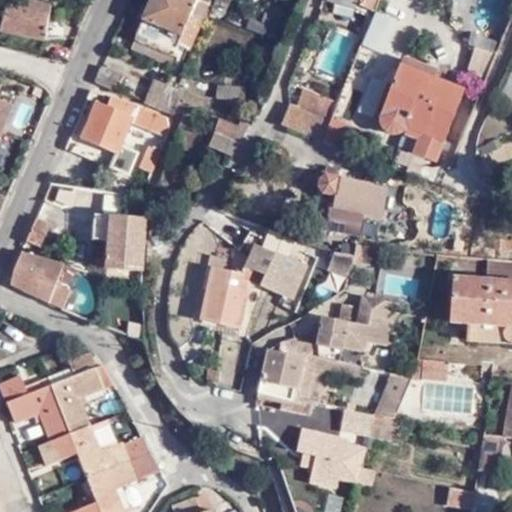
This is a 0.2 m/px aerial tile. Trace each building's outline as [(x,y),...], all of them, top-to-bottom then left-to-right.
[(8,0),(7,6),(1,33),(48,42),(50,16),(51,3),(36,0),(8,0)] [(153,0),(153,3),(201,23),(209,4),(199,0),(153,0)] [(321,0),(320,1),(374,15),(380,0),(321,0)] [(153,3),(150,8),(138,39),(186,60),(201,23),(153,3)] [(312,69),(339,83),(361,38),(334,24),(312,69)] [(181,70),(186,60),(138,39),(133,49),(181,70)] [(496,52),(480,45),(472,64),(488,70),(496,52)] [(427,73),(430,66),(403,55),(401,62),(427,73)] [(433,60),(430,66),(427,73),(444,80),(450,67),(433,60)] [(444,80),(427,73),(401,62),(380,114),(380,118),(380,122),(382,126),(385,128),(389,131),(393,131),(397,131),(401,130),(404,129),(408,125),(445,139),(466,88),(444,80)] [(95,83),(118,91),(126,74),(103,65),(95,83)] [(274,90),(279,77),(268,72),(257,95),(268,99),(271,99),(274,90)] [(148,102),(174,112),(183,89),(157,79),(148,102)] [(249,105),(254,95),(231,87),(227,98),(249,105)] [(299,109),(332,121),(340,102),(305,90),(299,109)] [(15,139),(4,136),(13,103),(0,99),(0,170),(5,172),(15,139)] [(165,138),(172,120),(171,118),(123,101),(119,110),(97,102),(82,139),(116,153),(111,167),(130,174),(139,155),(122,148),(132,122),(150,129),(149,132),(165,138)] [(284,126),(325,142),(332,121),(299,109),(291,106),(284,126)] [(480,126),(487,142),(511,131),(511,116),(511,114),(480,126)] [(241,144),(244,140),(250,126),(244,124),(242,128),(225,121),(219,135),(241,144)] [(349,150),(366,156),(372,136),(373,135),(332,121),(325,142),(349,150)] [(233,155),(241,144),(219,135),(215,147),(233,155)] [(381,139),(372,136),(366,156),(374,159),(381,139)] [(151,173),(160,150),(147,144),(137,168),(151,173)] [(96,159),(76,152),(72,163),(91,170),(96,159)] [(364,217),(370,184),(328,177),(323,181),(321,188),(324,192),(337,195),(332,228),(362,233),(364,217)] [(53,183),(50,201),(76,206),(79,188),(53,183)] [(146,224),(147,219),(97,215),(95,239),(111,240),(109,268),(144,271),(145,246),(146,224)] [(46,224),(36,220),(30,233),(26,243),(36,247),(46,224)] [(268,275),(265,287),(283,292),(297,297),(308,262),(257,245),(252,261),(248,270),(261,273),(268,275)] [(14,284),(27,294),(49,303),(58,287),(63,265),(35,257),(22,252),(13,272),(12,283),(14,284)] [(511,258),(501,258),(499,278),(511,278),(511,258)] [(261,273),(248,270),(247,270),(246,276),(215,270),(204,321),(241,329),(251,285),(257,286),(261,273)] [(257,286),(265,287),(268,275),(261,273),(257,286)] [(511,278),(499,278),(456,274),(453,323),(472,324),(511,326),(511,278)] [(71,291),(58,287),(49,303),(66,310),(71,291)] [(329,316),(323,345),(321,355),(321,356),(342,360),(344,350),(347,350),(348,347),(373,351),(374,342),(401,346),(408,302),(368,294),(362,322),(354,320),(329,316)] [(511,326),(472,324),(472,341),(511,343),(511,326)] [(289,400),(311,405),(321,356),(321,355),(323,345),(311,342),(299,340),(286,345),(284,352),(274,352),(264,395),(289,400)] [(103,452),(97,437),(81,397),(105,387),(115,383),(105,364),(97,368),(89,349),(74,354),(82,373),(23,398),(15,379),(1,386),(17,423),(36,415),(39,423),(44,420),(54,441),(42,446),(50,466),(79,454),(95,495),(86,499),(89,507),(76,511),(125,511),(118,491),(163,472),(153,457),(150,450),(143,436),(115,448),(103,452)] [(311,405),(289,400),(287,409),(315,414),(318,400),(328,402),(334,376),(337,377),(338,370),(368,377),(370,367),(342,360),(321,356),(311,405)] [(450,381),(451,362),(428,360),(426,379),(450,381)] [(421,384),(420,413),(472,415),(474,387),(421,384)] [(378,415),(349,410),(346,426),(374,432),(378,415)] [(403,419),(398,418),(380,415),(375,436),(396,441),(403,419)] [(363,483),(366,473),(371,450),(352,445),(352,441),(306,429),(301,452),(307,453),(320,457),(317,467),(314,480),(340,488),(343,479),(363,483)] [(109,432),(97,437),(103,452),(115,448),(109,432)] [(509,439),(487,436),(484,472),(506,474),(510,439),(509,439)] [(304,465),(317,467),(320,457),(307,453),(304,465)] [(445,507),(473,510),(475,491),(447,488),(445,507)] [(214,511),(212,505),(204,509),(197,494),(173,504),(176,511),(214,511)]
